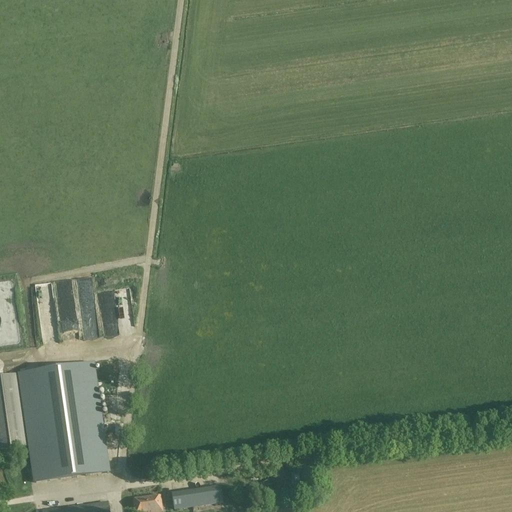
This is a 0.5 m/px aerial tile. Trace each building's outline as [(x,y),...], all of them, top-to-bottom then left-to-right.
[(42,301),(50,301),(49,294),(35,295),(36,304),(42,304),(42,301)] [(85,323),(83,323),(83,330),(93,329),(92,324),(89,324),(89,315),(85,316),(85,323)] [(112,319),(101,320),(102,333),(112,332),(112,319)] [(53,338),(54,321),(38,321),(38,337),(53,338)] [(34,484),(106,474),(90,365),(19,375),(34,484)] [(17,375),(0,377),(0,450),(27,447),(17,375)] [(287,485),(279,487),(281,494),(289,492),(287,485)] [(173,496),(175,511),(178,511),(222,505),(220,489),(173,496)] [(162,511),(160,496),(133,500),(134,511),(162,511)] [(109,511),(109,503),(43,511),(42,511),(109,511)]
